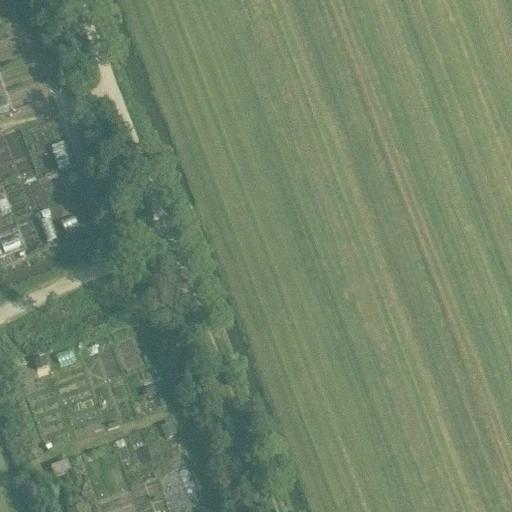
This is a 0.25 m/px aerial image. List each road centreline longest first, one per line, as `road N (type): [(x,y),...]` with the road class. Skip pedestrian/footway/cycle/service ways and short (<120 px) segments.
road 1 (residential): [(76,0),(165,241)]
road 2 (track): [(165,241),(0,309)]
